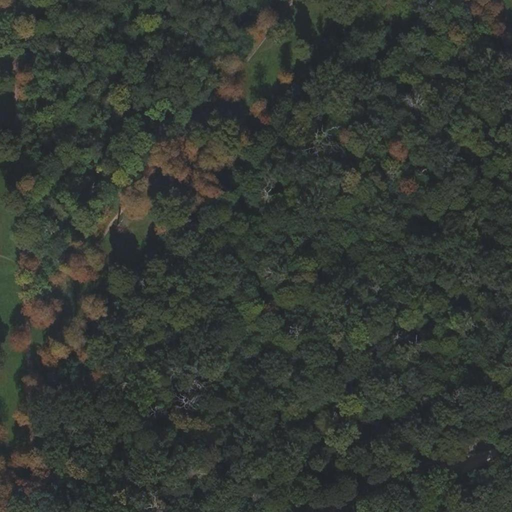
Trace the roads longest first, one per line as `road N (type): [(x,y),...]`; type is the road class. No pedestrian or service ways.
road 1 (track): [(366,0),(36,399),(0,462)]
road 2 (track): [(12,0),(32,325)]
road 3 (track): [(292,0),(138,184)]
road 4 (unclassified): [(511,430),(325,511)]
road 5 (track): [(138,184),(32,325)]
road 6 (track): [(33,353),(43,511)]
